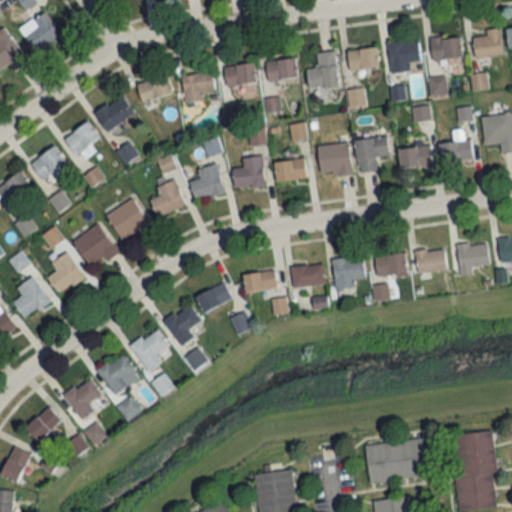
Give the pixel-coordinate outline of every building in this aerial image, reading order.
[(59,36),(43,12),(19,29),(35,53),(59,36)] [(0,31),(0,69),(9,63),(14,70),(27,62),(4,28),(0,31)] [(486,36),(473,38),(475,58),(503,55),(500,28),(485,30),(486,36)] [(462,58),(460,36),(431,38),(433,60),(462,58)] [(409,71),(408,62),(420,60),(417,39),(387,44),(391,74),(409,71)] [(349,71),(379,69),(377,48),(347,51),(349,71)] [(308,89),(338,87),(335,51),(316,53),(317,68),(306,68),(308,89)] [(268,81),(297,78),(295,58),(266,62),(268,81)] [(256,83),(253,62),(224,67),(228,88),(256,83)] [(204,100),(203,91),(214,90),(212,72),(181,75),(184,102),(204,100)] [(136,84),(142,103),(172,94),(166,75),(136,84)] [(445,77),(430,77),(430,95),(446,94),(445,77)] [(347,91),(349,108),(365,106),(363,89),(347,91)] [(133,112),(120,95),(95,115),(108,132),(133,112)] [(428,106),(412,108),(414,123),(431,120),(428,106)] [(458,123),(473,120),(470,107),(456,109),(458,123)] [(500,154),(511,152),(511,116),(511,113),(481,117),(484,145),(499,144),(500,154)] [(99,135),(83,122),(65,143),(80,156),(99,135)] [(293,140),(306,136),(302,123),(289,127),(293,140)] [(265,142),(263,129),(251,132),(253,144),(265,142)] [(222,153),(217,137),(202,141),(207,157),(222,153)] [(388,156),(386,137),(355,141),(359,173),(377,171),(376,158),(388,156)] [(473,160),(471,140),(439,143),(441,163),(473,160)] [(125,164),(137,154),(127,143),(116,153),(125,164)] [(320,177),(352,175),(349,143),(318,146),(320,177)] [(432,165),(430,146),(399,149),(401,169),(432,165)] [(30,164),(42,180),(66,163),(54,147),(30,164)] [(176,168),(170,154),(157,161),(163,174),(176,168)] [(234,188),(264,187),(263,156),(243,157),(244,168),(234,168),(234,188)] [(276,182),(306,179),(304,159),(274,162),(276,182)] [(190,181),(195,200),(224,192),(216,164),(197,168),(200,179),(190,181)] [(0,187),(0,194),(10,206),(33,187),(20,171),(0,187)] [(156,188),(160,195),(150,200),(158,218),(186,206),(174,180),(156,188)] [(70,204),(60,191),(49,200),(58,212),(70,204)] [(135,232),(138,237),(152,228),(133,200),(107,217),(122,240),(135,232)] [(92,269),(118,251),(98,224),(73,242),(92,269)] [(511,237),(498,237),(499,260),(511,259),(511,237)] [(473,274),(472,267),(489,265),(486,242),(456,245),(459,275),(473,274)] [(446,270),(444,248),(415,251),(418,273),(446,270)] [(47,277),(58,294),(84,277),(67,252),(51,263),(56,271),(47,277)] [(375,275),(406,274),(405,253),(374,255),(375,275)] [(332,260),(335,290),(354,288),(353,278),(365,277),(362,257),(332,260)] [(293,286),(324,285),(323,265),(292,266),(293,286)] [(245,292),(277,290),(275,271),(244,273),(245,292)] [(12,302),(24,319),(50,301),(32,277),(16,288),(21,296),(12,302)] [(196,297),(204,313),(232,298),(223,282),(196,297)] [(388,285),(372,285),(373,300),(388,299),(388,285)] [(201,320),(189,304),(163,323),(181,347),(194,338),(188,330),(201,320)] [(0,341),(17,327),(3,311),(0,313),(0,341)] [(161,363),(155,355),(168,345),(156,328),(130,347),(148,373),(161,363)] [(204,362),(199,350),(185,357),(190,368),(204,362)] [(127,388),(122,380),(135,372),(124,354),(97,370),(113,397),(127,388)] [(90,403),(101,396),(89,379),(64,396),(81,419),(94,410),(90,403)] [(38,441),(61,420),(47,406),(25,427),(38,441)] [(85,430),(94,443),(105,435),(96,423),(85,430)] [(451,434),(458,511),(498,507),(491,431),(451,434)] [(71,447),(76,445),(78,451),(85,448),(80,436),(68,441),(71,447)] [(436,475),(432,437),(364,444),(368,482),(436,475)] [(0,474),(17,481),(30,453),(13,445),(0,474)] [(296,511),(292,469),(254,473),(258,511),(296,511)] [(0,511),(11,511),(12,489),(0,489),(0,511)] [(231,511),(220,496),(197,511),(231,511)] [(374,511),(412,511),(411,496),(373,500),(374,511)]
